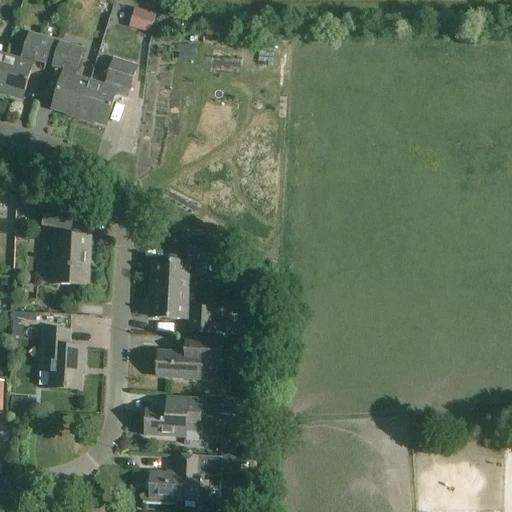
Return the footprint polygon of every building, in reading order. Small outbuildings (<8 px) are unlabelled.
[(135,10),(131,23),(151,29),(155,15),(135,10)] [(7,60),(0,81),(0,92),(9,96),(9,94),(24,99),(36,60),(47,64),(54,43),(31,36),(23,65),(7,60)] [(81,118),(91,85),(76,81),(85,53),(62,46),(56,66),(67,69),(55,108),(69,113),(68,114),(81,118)] [(91,85),(81,118),(93,122),(93,120),(108,125),(117,96),(129,99),(138,69),(115,62),(106,90),(91,85)] [(70,234),(75,214),(47,207),(42,227),(70,234)] [(89,288),(92,239),(56,238),(53,286),(89,288)] [(154,280),(153,292),(187,294),(188,278),(218,280),(219,255),(198,254),(197,266),(157,263),(156,280),(154,280)] [(186,310),(187,294),(153,292),(153,305),(155,305),(154,320),(194,322),(193,334),(215,335),(216,311),(186,310)] [(241,323),(227,322),(227,336),(240,337),(241,323)] [(85,368),(86,350),(70,349),(71,333),(45,332),(43,363),(51,363),(50,391),(82,393),(83,368),(85,368)] [(218,366),(219,342),(187,340),(186,357),(159,355),(158,379),(201,381),(202,365),(218,366)] [(238,418),(238,414),(241,401),(223,398),(220,415),(238,418)] [(200,433),(202,401),(168,399),(167,415),(148,414),(147,437),(186,439),(187,433),(200,433)] [(229,478),(229,461),(178,458),(177,477),(152,476),(151,500),(199,503),(200,476),(229,478)]
